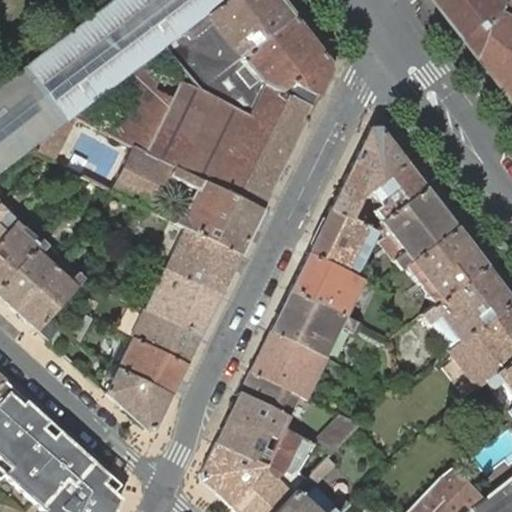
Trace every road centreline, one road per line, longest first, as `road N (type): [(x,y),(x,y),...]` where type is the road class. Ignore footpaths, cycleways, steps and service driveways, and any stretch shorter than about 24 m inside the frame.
road 1 (residential): [(155,488),(382,26)]
road 2 (secondary): [(511,196),(382,26)]
road 3 (residential): [(0,345),(155,488)]
